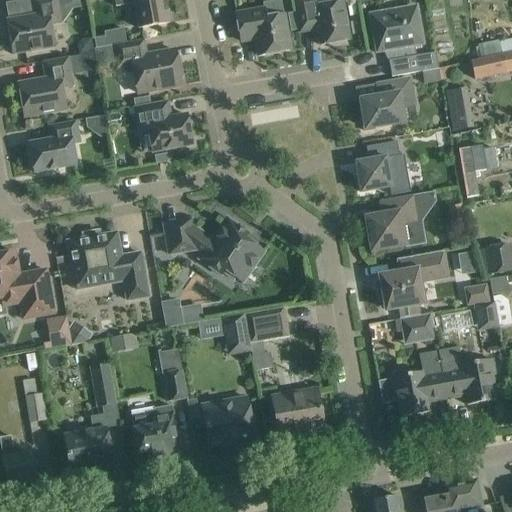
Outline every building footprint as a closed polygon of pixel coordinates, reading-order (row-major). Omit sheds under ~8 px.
[(29,0),(33,16),(7,21),(13,55),(32,52),(55,48),(51,26),(62,24),(58,0),(29,0)] [(114,0),(115,7),(134,4),(138,29),(150,27),(170,23),(165,0),(114,0)] [(293,0),(296,13),(299,33),(301,33),(300,26),(315,23),(317,30),(319,46),(349,40),(346,21),(342,1),(325,4),(324,0),(293,0)] [(380,14),(370,19),(376,53),(388,51),(390,61),(388,61),(391,77),(422,72),(438,69),(435,53),(415,57),(413,47),(423,45),(417,10),(408,9),(408,8),(380,13),(380,14)] [(264,9),(235,14),(240,42),(255,40),(258,57),(290,51),(283,15),(265,19),(264,9)] [(80,54),(94,52),(92,38),(82,39),(78,44),(80,54)] [(124,44),(113,46),(117,69),(133,67),(138,94),(161,90),(181,86),(175,51),(147,56),(144,40),(124,44)] [(483,59),(471,61),(475,79),(506,73),(511,71),(511,52),(502,55),(483,59)] [(44,79),(18,84),(24,118),(44,115),(66,111),(62,89),(74,87),(68,58),(61,59),(41,63),(44,79)] [(438,69),(422,72),(424,85),(440,82),(438,69)] [(377,98),(361,101),(364,118),(361,118),(364,132),(374,130),(373,128),(403,122),(399,102),(412,99),(409,80),(375,86),(377,98)] [(464,90),(447,93),(453,133),(471,130),(464,90)] [(168,102),(134,108),(138,131),(139,136),(149,134),(152,153),(192,146),(186,116),(171,119),(168,102)] [(50,140),(29,144),(34,173),(76,166),(72,144),(79,143),(78,136),(75,121),(48,126),(50,140)] [(368,161),(355,163),(361,193),(390,187),(387,168),(400,165),(396,142),(365,147),(368,161)] [(166,154),(154,156),(155,164),(159,163),(168,162),(166,154)] [(383,215),(365,218),(371,252),(391,248),(405,246),(425,242),(422,223),(436,203),(434,192),(412,196),(400,198),(392,200),(381,202),(383,215)] [(191,220),(163,225),(167,245),(169,255),(196,250),(211,260),(207,265),(221,275),(225,270),(238,279),(246,268),(250,271),(251,269),(263,253),(237,234),(240,230),(227,220),(212,241),(192,227),(191,220)] [(116,234),(67,243),(70,262),(75,290),(123,281),(127,301),(148,297),(144,273),(140,254),(120,257),(116,234)] [(486,250),(477,252),(485,275),(490,274),(490,275),(511,272),(511,255),(510,244),(486,249),(486,250)] [(0,316),(6,316),(5,306),(20,304),(23,320),(53,314),(49,290),(46,271),(18,276),(14,252),(0,254),(0,316)] [(377,278),(376,278),(376,279),(378,289),(381,306),(385,306),(386,311),(397,309),(405,307),(418,305),(423,304),(419,283),(419,278),(424,277),(425,282),(431,281),(447,278),(442,252),(421,256),(423,270),(400,274),(399,274),(380,277),(377,278)] [(57,266),(71,263),(69,256),(56,259),(57,266)] [(506,277),(489,280),(492,297),(494,297),(501,295),(506,299),(511,290),(511,287),(508,285),(506,277)] [(471,289),(464,290),(467,307),(473,306),(474,306),(488,304),(488,302),(485,286),(471,289)] [(508,300),(495,303),(496,308),(498,317),(499,321),(499,326),(500,328),(511,325),(511,323),(511,319),(509,305),(508,300)] [(178,301),(161,304),(165,323),(166,328),(201,322),(198,306),(179,310),(178,301)] [(488,304),(474,306),(477,321),(498,317),(496,308),(495,303),(495,302),(488,304)] [(284,308),(245,315),(250,344),(289,337),(284,308)] [(420,316),(399,320),(402,336),(434,331),(434,327),(431,314),(420,316)] [(245,315),(221,319),(227,356),(251,352),(250,344),(245,315)] [(51,345),(44,346),(45,351),(55,350),(71,346),(68,328),(66,318),(47,321),(51,345)] [(73,321),(69,328),(71,346),(88,343),(93,335),(73,321)] [(111,338),(114,352),(134,348),(131,335),(111,338)] [(459,348),(438,352),(439,361),(442,373),(446,400),(461,397),(461,396),(465,395),(467,406),(495,401),(493,386),(496,385),(492,360),(462,365),(459,348)] [(160,351),(158,351),(161,375),(164,374),(168,402),(186,399),(182,371),(178,350),(161,353),(160,351)] [(390,380),(378,382),(382,405),(394,403),(394,404),(398,402),(401,417),(429,412),(427,402),(431,401),(431,403),(446,400),(442,373),(439,361),(420,365),(422,373),(405,376),(404,370),(392,372),(393,378),(390,379),(390,380)] [(109,365),(89,368),(96,408),(116,404),(109,365)] [(34,380),(23,381),(30,424),(46,421),(41,394),(37,395),(34,380)] [(297,393),(271,397),(275,419),(279,439),(297,436),(321,431),(324,431),(324,430),(323,427),(316,389),(297,393)] [(246,398),(201,406),(203,418),(205,428),(208,448),(225,445),(226,447),(226,448),(228,448),(235,447),(254,443),(251,424),(246,398)] [(155,412),(131,416),(133,430),(134,435),(137,455),(146,453),(148,462),(169,459),(179,457),(180,457),(180,455),(180,453),(176,433),(173,413),(171,406),(155,409),(155,412)] [(92,431),(63,436),(66,453),(69,472),(88,469),(88,472),(88,473),(90,473),(97,471),(113,469),(109,449),(106,429),(105,429),(103,415),(90,417),(92,431)] [(10,437),(0,438),(0,443),(2,459),(3,466),(6,486),(37,481),(33,462),(32,454),(14,457),(10,437)] [(444,496),(421,501),(422,511),(477,511),(477,508),(481,507),(480,500),(476,481),(443,488),(444,496)] [(500,498),(499,498),(500,500),(504,511),(511,511),(511,482),(511,483),(511,497),(501,500),(500,498)] [(373,511),(400,511),(397,497),(393,498),(390,496),(386,497),(384,499),(371,502),(373,511)]
